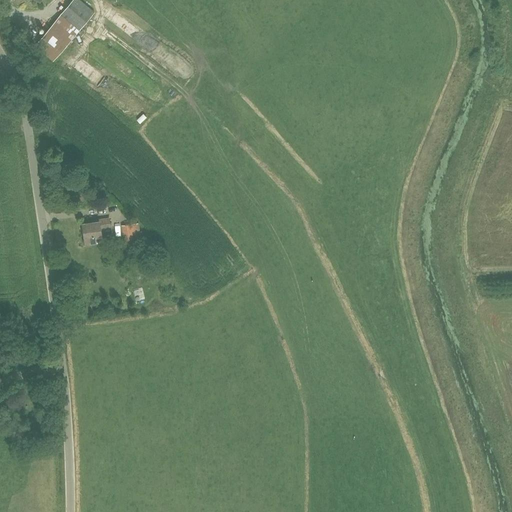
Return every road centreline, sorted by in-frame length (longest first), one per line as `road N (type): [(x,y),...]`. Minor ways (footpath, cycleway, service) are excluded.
road 1 (unclassified): [(62,362),(29,137),(0,52)]
road 2 (unclassified): [(70,511),(62,362)]
